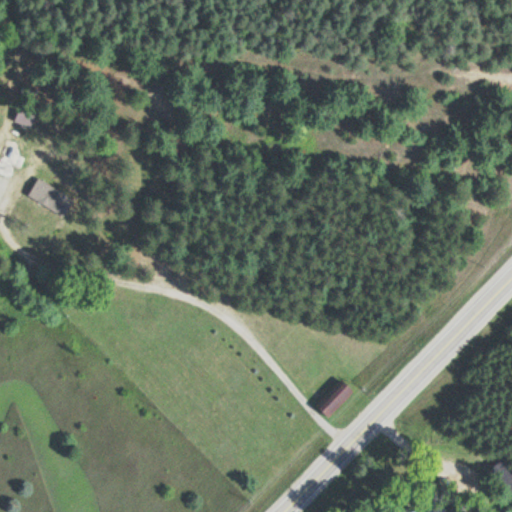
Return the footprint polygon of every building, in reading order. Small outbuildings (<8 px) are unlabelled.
[(28,127),(34,113),(19,107),(13,122),(28,127)] [(1,165),(16,165),(16,142),(1,142),(1,165)] [(69,215),(72,202),(63,200),(66,185),(26,176),(20,204),(69,215)] [(326,417),(351,393),(339,380),(313,404),(326,417)] [(511,490),(511,466),(503,457),(484,474),(506,497),(511,490)] [(442,511),(444,510),(434,501),(424,511),(414,511),(406,504),(398,511),(442,511)]
